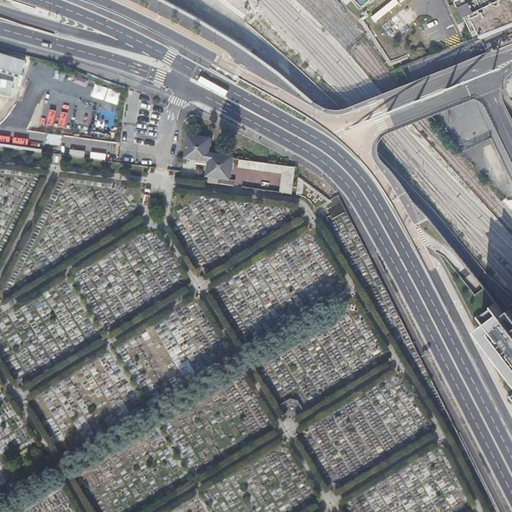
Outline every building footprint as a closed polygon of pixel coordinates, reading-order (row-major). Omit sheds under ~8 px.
[(331,0),(341,9),(351,0),(331,0)] [(511,0),(462,0),(478,33),(485,29),(487,32),(511,22),(511,0)] [(205,174),(232,178),(235,155),(211,151),(213,137),(200,135),(201,133),(192,131),(191,134),(187,133),(184,159),(195,161),(195,163),(207,164),(205,174)] [(292,186),(316,189),(299,177),(294,176),(295,168),(291,166),(238,159),(237,168),(281,174),(280,181),(292,183),(292,186)] [(232,180),(232,178),(205,174),(205,177),(208,177),(208,183),(218,184),(219,179),(232,180)] [(511,321),(505,312),(504,312),(496,302),(495,303),(496,304),(484,313),(483,311),(482,312),(491,324),(485,329),(505,356),(500,359),(498,356),(497,357),(511,376),(511,321)] [(392,402),(392,398),(386,396),(384,405),(380,398),(386,394),(373,391),(371,400),(379,402),(372,406),(374,416),(370,418),(376,429),(375,433),(372,434),(374,438),(373,444),(364,445),(376,448),(380,454),(382,446),(387,443),(388,446),(389,441),(394,451),(398,435),(408,434),(410,426),(408,417),(404,416),(402,404),(392,402)]
